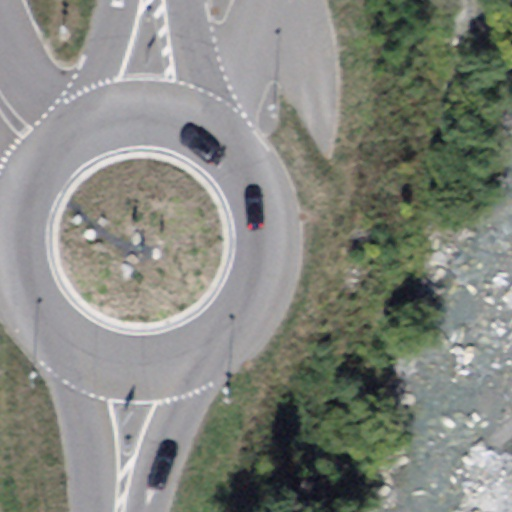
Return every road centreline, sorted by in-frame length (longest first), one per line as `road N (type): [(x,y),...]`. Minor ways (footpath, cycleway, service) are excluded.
road 1 (primary): [(209,348),(246,314),(270,242),(249,170),(196,124)]
road 2 (primary): [(97,120),(50,150),(18,204),(17,271),(30,303),(63,339)]
road 3 (primary): [(143,511),(209,348)]
road 4 (primary): [(63,339),(94,511)]
road 5 (primary): [(63,339),(112,364),(149,367),(209,348)]
road 6 (primary): [(196,124),(173,0)]
road 7 (primary): [(122,0),(97,120)]
